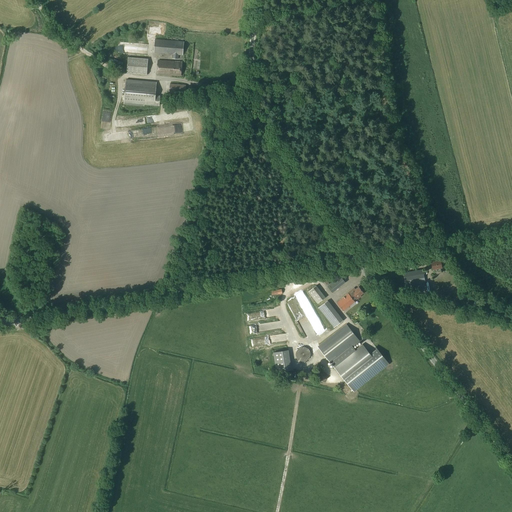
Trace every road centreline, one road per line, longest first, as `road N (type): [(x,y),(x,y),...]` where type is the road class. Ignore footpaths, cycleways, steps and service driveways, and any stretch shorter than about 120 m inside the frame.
road 1 (unclassified): [(0,324),(357,260)]
road 2 (tertiary): [(357,260),(255,101),(249,71),(258,0)]
road 3 (tertiary): [(511,462),(357,260)]
road 4 (track): [(36,0),(46,22),(119,75),(255,101)]
road 5 (unclassified): [(357,260),(511,232)]
